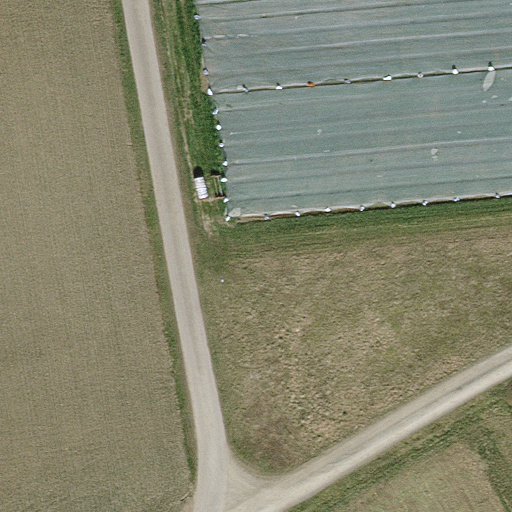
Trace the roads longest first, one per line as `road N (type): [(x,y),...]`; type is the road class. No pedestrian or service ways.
road 1 (unclassified): [(227,511),(139,0)]
road 2 (track): [(511,363),(258,511)]
